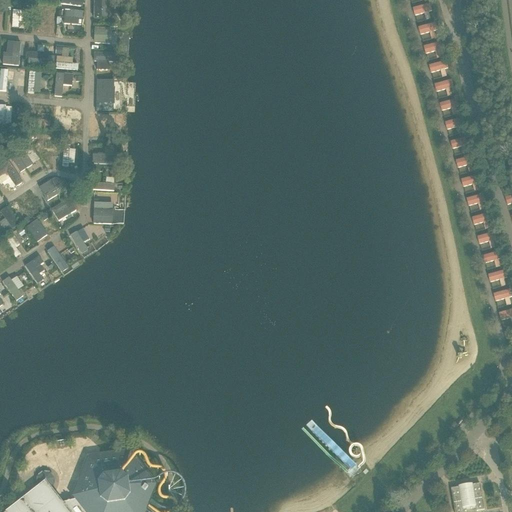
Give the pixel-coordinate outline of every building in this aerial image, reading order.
[(93,0),(93,19),(107,19),(106,0),(93,0)] [(427,4),(412,8),(414,16),(424,14),(425,21),(430,20),(427,4)] [(50,9),(38,9),(38,31),(49,32),(50,9)] [(63,25),(82,26),(83,11),(64,10),(63,25)] [(12,11),(12,28),(24,29),(24,11),(12,11)] [(430,39),(438,38),(435,23),(417,27),(419,35),(429,33),(430,39)] [(94,44),(109,44),(109,28),(94,28),(94,44)] [(2,54),(2,66),(19,66),(20,43),(6,43),(6,54),(2,54)] [(28,53),(28,67),(47,68),(47,60),(40,60),(40,53),(28,53)] [(107,71),(107,54),(95,53),(94,71),(107,71)] [(78,64),(73,64),(73,58),(56,57),(56,70),(78,70),(78,64)] [(446,77),(445,70),(447,69),(445,61),(428,65),(430,73),(440,71),(441,78),(446,77)] [(0,92),(14,93),(14,71),(0,70),(0,92)] [(40,94),(41,73),(29,72),(28,94),(40,94)] [(56,73),(53,96),(62,97),(63,86),(71,87),(73,75),(56,73)] [(95,81),(95,112),(113,112),(113,81),(95,81)] [(446,97),(454,96),(450,81),(433,84),(435,93),(445,91),(446,97)] [(438,104),(441,112),(453,108),(451,100),(438,104)] [(0,105),(0,125),(11,126),(12,106),(0,105)] [(93,113),(93,126),(113,126),(113,113),(93,113)] [(59,118),(58,132),(80,132),(81,118),(59,118)] [(444,123),(446,131),(458,127),(455,119),(444,123)] [(43,135),(43,155),(55,155),(56,136),(43,135)] [(450,141),(452,149),(461,147),(459,139),(450,141)] [(68,164),(75,164),(75,150),(63,150),(63,167),(68,168),(68,164)] [(92,155),(92,164),(111,164),(112,155),(92,155)] [(464,158),(455,161),(457,169),(466,166),(464,158)] [(0,165),(0,184),(5,182),(10,191),(22,183),(9,161),(0,165)] [(460,180),(462,188),(475,184),(472,177),(460,180)] [(467,207),(478,205),(479,211),(483,210),(480,196),(465,198),(467,207)] [(28,201),(21,204),(28,218),(35,215),(28,201)] [(69,201),(52,213),(59,224),(77,213),(69,201)] [(92,225),(112,225),(112,204),(93,203),(92,225)] [(0,211),(0,213),(4,220),(0,222),(0,224),(6,234),(18,226),(6,208),(0,211)] [(473,226),(483,223),(484,229),(489,228),(485,214),(470,218),(473,226)] [(31,224),(25,227),(35,243),(41,239),(31,224)] [(87,251),(83,243),(89,240),(83,229),(70,235),(79,255),(87,251)] [(490,248),(494,248),(492,233),(476,236),(478,245),(489,243),(490,248)] [(15,248),(19,245),(13,236),(4,242),(15,259),(20,255),(15,248)] [(60,274),(68,268),(53,247),(46,252),(60,274)] [(484,264),(494,262),(495,267),(500,266),(496,252),(482,256),(484,264)] [(39,275),(46,271),(38,258),(24,266),(36,285),(43,281),(39,275)] [(499,281),(500,287),(507,286),(505,271),(488,274),(489,283),(499,281)] [(504,299),(506,306),(511,305),(508,290),(493,294),(495,302),(504,299)] [(511,308),(498,313),(500,322),(511,318),(511,308)] [(145,511),(144,511),(147,505),(150,498),(150,490),(149,483),(147,476),(143,469),(139,464),(133,459),(126,456),(119,455),(112,454),(104,455),(97,458),(91,462),(86,467),(85,469),(81,474),(79,480),(78,486),(77,493),(78,499),(63,503),(45,481),(5,511),(145,511)] [(454,511),(476,511),(484,510),(480,485),(451,490),(454,511)]
